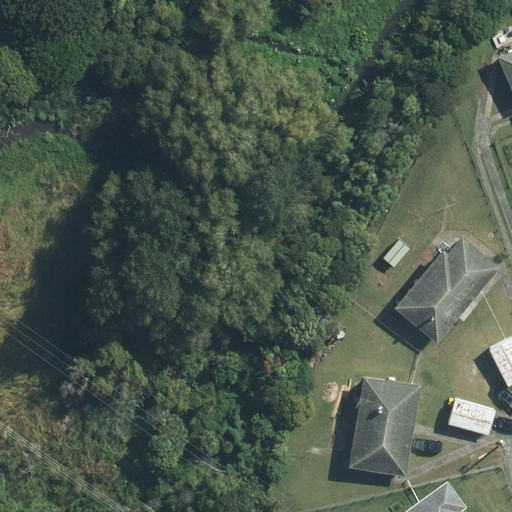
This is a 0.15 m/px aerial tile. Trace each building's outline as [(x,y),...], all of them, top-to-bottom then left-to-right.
[(511,48),(495,56),(511,97),(511,48)] [(436,250),(389,307),(432,342),(493,267),(455,236),(441,254),(436,250)] [(511,380),(511,342),(509,337),(487,348),(506,384),(511,380)] [(413,386),(358,377),(345,464),(400,473),(413,386)] [(485,433),(492,408),(451,398),(445,422),(485,433)] [(442,486),(408,511),(459,511),(461,511),(442,486)]
